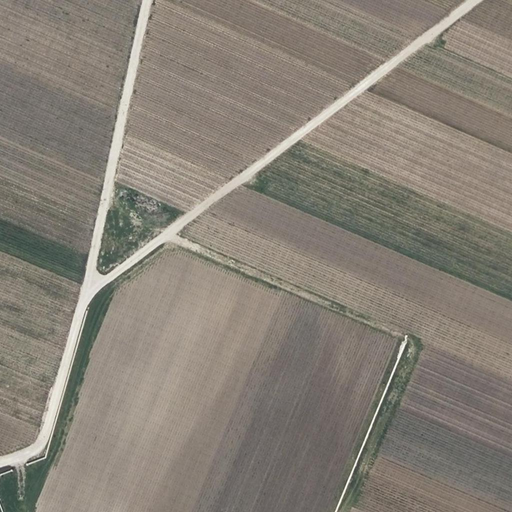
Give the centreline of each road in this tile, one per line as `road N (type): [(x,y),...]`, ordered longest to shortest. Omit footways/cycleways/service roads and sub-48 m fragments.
road 1 (track): [(0,460),(44,443),(149,0)]
road 2 (track): [(86,290),(476,0)]
